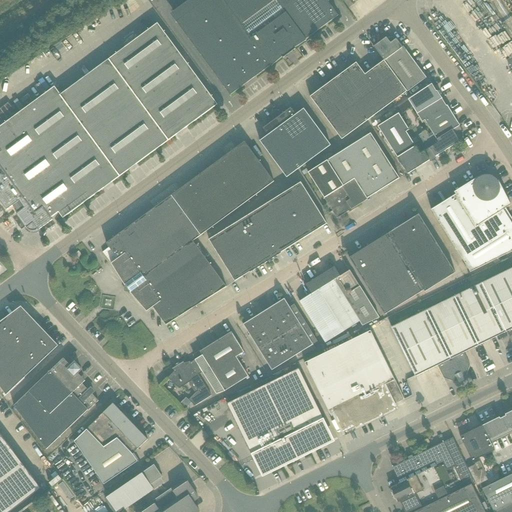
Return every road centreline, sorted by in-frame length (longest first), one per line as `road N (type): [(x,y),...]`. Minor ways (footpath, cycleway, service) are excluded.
road 1 (unclassified): [(120,377),(499,138)]
road 2 (unclassified): [(34,264),(393,0)]
road 3 (unclassified): [(244,511),(120,377)]
road 4 (unclassified): [(353,456),(511,379)]
road 5 (unclassified): [(499,138),(398,0)]
road 6 (unclassified): [(120,377),(24,273)]
